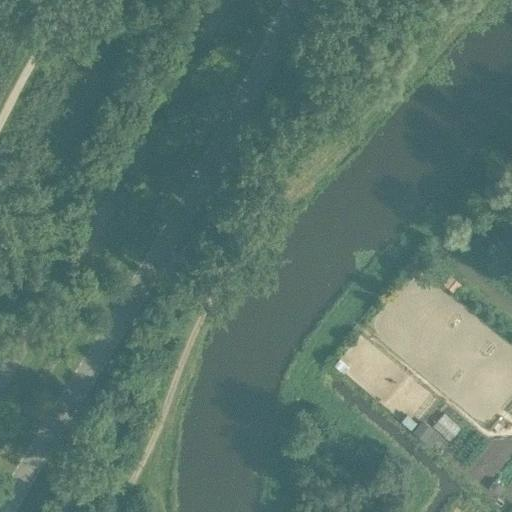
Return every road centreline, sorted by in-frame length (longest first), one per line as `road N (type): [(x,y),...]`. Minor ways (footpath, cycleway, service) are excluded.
road 1 (unknown): [(454,0),(429,27),(333,66),(197,326),(115,511)]
road 2 (tertiary): [(1,511),(166,246),(298,0)]
